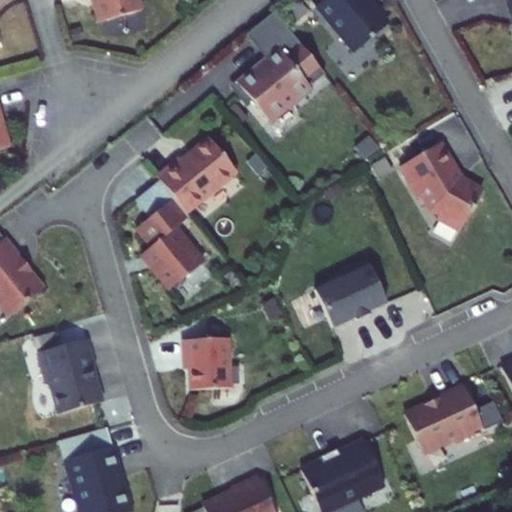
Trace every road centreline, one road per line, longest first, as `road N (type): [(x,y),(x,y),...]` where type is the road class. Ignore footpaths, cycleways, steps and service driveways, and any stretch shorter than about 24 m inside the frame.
road 1 (residential): [(511,296),(203,444),(170,438),(152,411),(86,211)]
road 2 (residential): [(81,136),(248,0)]
road 3 (residential): [(416,0),(511,169)]
road 4 (residential): [(81,136),(41,0)]
